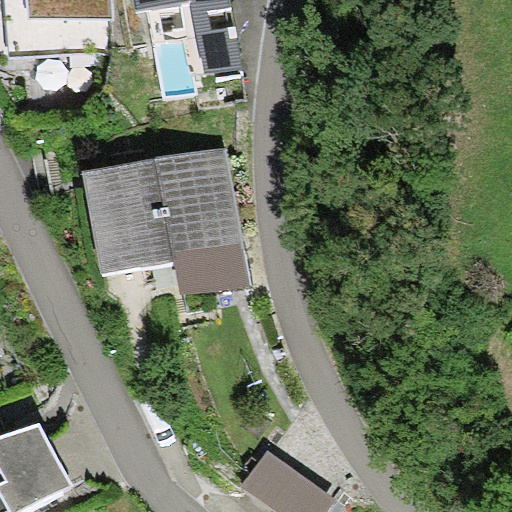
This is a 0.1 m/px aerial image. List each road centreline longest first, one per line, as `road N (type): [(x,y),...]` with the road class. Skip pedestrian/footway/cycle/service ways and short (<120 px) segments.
road 1 (residential): [(286,0),(272,124),(286,269),(306,336),(369,463),(406,511)]
road 2 (residential): [(0,176),(116,410),(182,511)]
